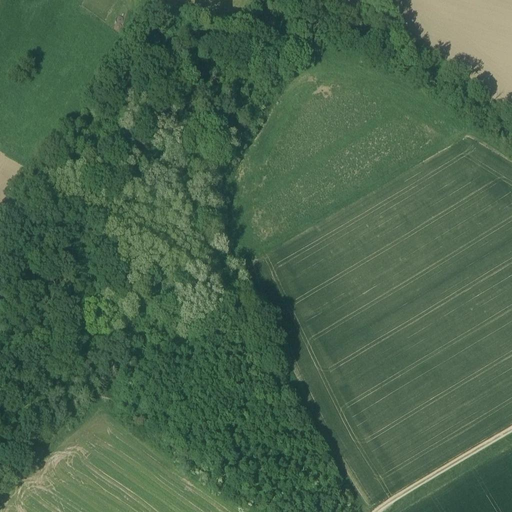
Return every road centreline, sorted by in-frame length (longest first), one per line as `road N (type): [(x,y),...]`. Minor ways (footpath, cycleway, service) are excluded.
road 1 (track): [(224,275),(452,137),(474,135),(511,160)]
road 2 (track): [(372,511),(511,428)]
road 3 (track): [(0,497),(96,410)]
